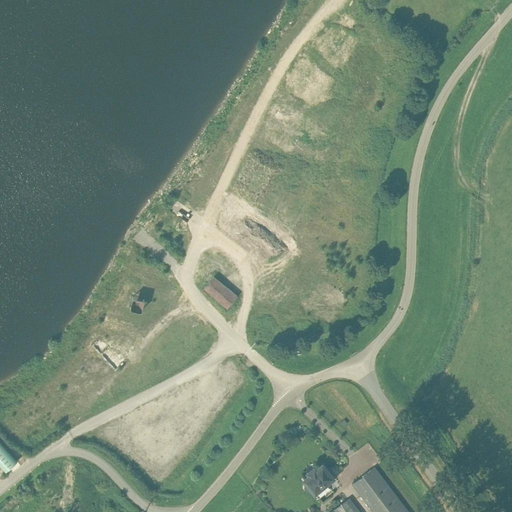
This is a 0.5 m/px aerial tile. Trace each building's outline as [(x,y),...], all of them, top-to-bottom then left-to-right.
[(229,308),(239,294),(213,275),(203,289),(229,308)] [(0,441),(0,465),(6,471),(17,461),(0,441)] [(307,472),(309,475),(303,480),(306,483),(305,484),(304,488),(307,491),(310,491),(312,490),(314,493),(333,478),(322,464),(316,469),(314,467),(307,472)] [(352,485),(373,511),(408,511),(375,468),(352,485)] [(359,511),(350,498),(331,511),(359,511)]
